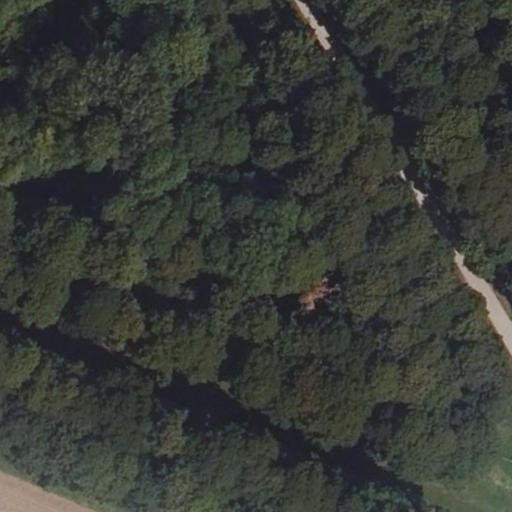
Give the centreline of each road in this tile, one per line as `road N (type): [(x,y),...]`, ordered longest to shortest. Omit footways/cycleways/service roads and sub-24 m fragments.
road 1 (track): [(451,511),(0,326)]
road 2 (track): [(304,0),(511,344)]
